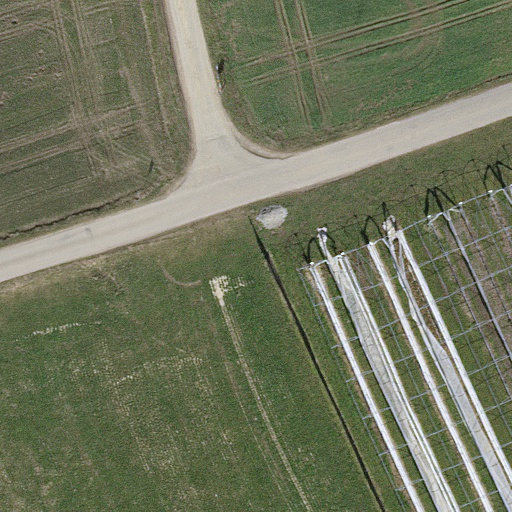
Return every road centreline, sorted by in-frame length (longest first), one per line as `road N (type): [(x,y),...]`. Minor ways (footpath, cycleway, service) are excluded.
road 1 (unclassified): [(0,265),(511,96)]
road 2 (track): [(224,191),(179,0)]
